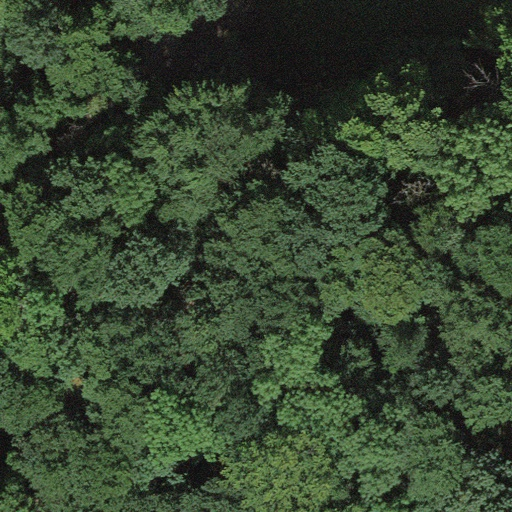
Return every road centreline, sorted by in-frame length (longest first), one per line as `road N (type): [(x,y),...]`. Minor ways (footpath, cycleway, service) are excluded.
road 1 (track): [(99,511),(63,405),(46,256),(66,178),(148,0)]
road 2 (track): [(243,0),(292,175),(511,225)]
road 3 (track): [(292,175),(111,77)]
